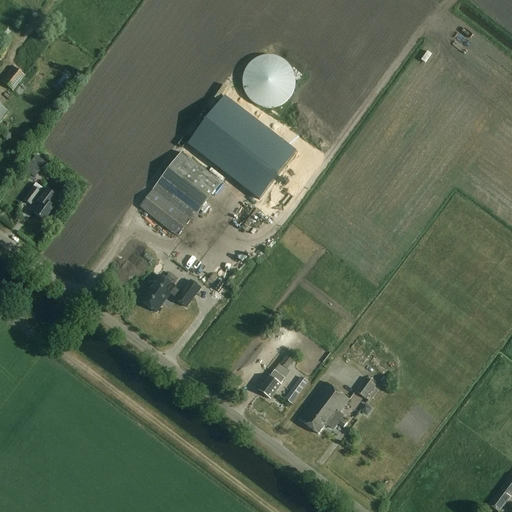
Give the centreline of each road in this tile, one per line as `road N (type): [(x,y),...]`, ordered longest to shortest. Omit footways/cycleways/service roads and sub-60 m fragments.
road 1 (tertiary): [(360,511),(0,236)]
road 2 (track): [(0,305),(273,511)]
